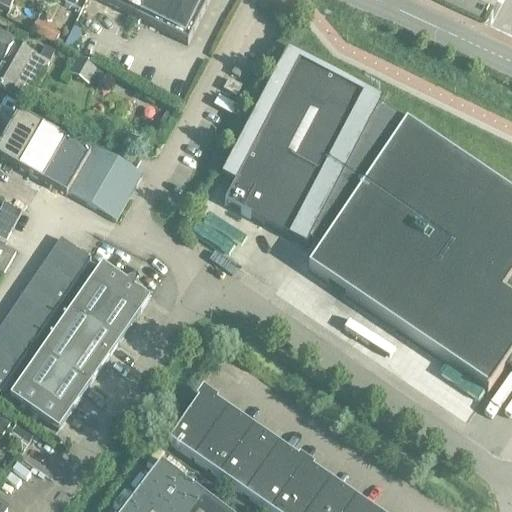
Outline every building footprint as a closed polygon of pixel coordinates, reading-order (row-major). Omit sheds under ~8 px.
[(0,0),(0,11),(8,15),(16,0),(0,0)] [(56,0),(63,4),(64,0),(95,0),(188,45),(210,0),(209,0),(56,0)] [(37,23),(31,32),(54,45),(60,35),(37,23)] [(43,61),(14,45),(16,41),(4,34),(1,38),(0,37),(0,61),(3,64),(0,68),(0,91),(16,101),(24,88),(26,90),(43,61)] [(287,53),(221,180),(234,187),(224,207),(306,250),(383,103),(301,60),(287,53)] [(78,58),(68,76),(89,88),(98,70),(78,58)] [(241,73),(234,69),(231,76),(238,80),(241,73)] [(235,99),(241,89),(228,81),(222,92),(235,99)] [(0,159),(18,170),(43,128),(19,114),(0,146),(0,159)] [(67,142),(43,128),(18,170),(42,184),(67,142)] [(511,199),(405,128),(308,272),(488,394),(511,358),(511,199)] [(91,156),(67,142),(42,184),(66,198),(68,196),(91,156)] [(143,178),(94,150),(91,156),(68,196),(115,224),(143,178)] [(62,241),(54,252),(84,273),(92,261),(62,241)] [(16,254),(0,246),(0,274),(4,276),(16,254)] [(54,252),(46,264),(76,284),(84,273),(54,252)] [(46,264),(38,276),(68,296),(76,284),(46,264)] [(90,283),(139,317),(149,302),(134,291),(134,290),(135,289),(135,288),(135,287),(134,287),(134,286),(134,285),(133,285),(133,284),(132,284),(131,283),(130,283),(129,283),(128,284),(127,284),(126,285),(101,268),(100,269),(90,283)] [(38,276),(30,287),(60,308),(68,296),(38,276)] [(90,283),(69,313),(119,346),(139,317),(90,283)] [(30,287),(22,299),(52,320),(60,308),(30,287)] [(22,299),(14,311),(44,331),(52,320),(22,299)] [(14,311),(6,323),(36,343),(44,331),(14,311)] [(69,313),(41,354),(89,388),(119,346),(69,313)] [(6,323),(0,331),(0,335),(28,355),(36,343),(6,323)] [(0,335),(0,352),(20,366),(28,355),(0,335)] [(0,352),(0,369),(12,378),(20,366),(0,352)] [(41,354),(20,385),(68,418),(89,388),(41,354)] [(0,369),(0,395),(12,378),(0,369)] [(20,385),(9,400),(58,434),(68,418),(20,385)] [(169,446),(194,464),(228,415),(203,397),(169,446)] [(489,426),(500,404),(492,400),(481,421),(489,426)] [(194,464),(220,482),(254,432),(228,415),(194,464)] [(0,440),(9,427),(0,420),(0,440)] [(36,434),(19,423),(6,441),(24,453),(36,434)] [(220,482),(245,499),(279,450),(254,432),(220,482)] [(245,499),(263,511),(273,511),(305,467),(279,450),(245,499)] [(195,511),(205,500),(160,467),(125,511),(195,511)] [(273,511),(311,511),(330,485),(305,467),(273,511)] [(311,511),(349,511),(356,503),(330,485),(311,511)] [(219,511),(205,500),(195,511),(219,511)] [(349,511),(369,511),(356,503),(349,511)]
